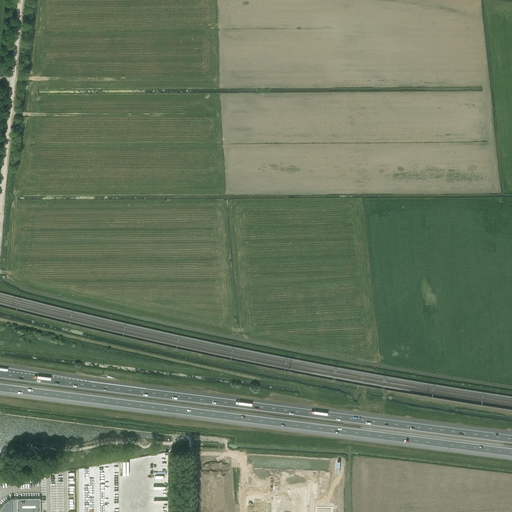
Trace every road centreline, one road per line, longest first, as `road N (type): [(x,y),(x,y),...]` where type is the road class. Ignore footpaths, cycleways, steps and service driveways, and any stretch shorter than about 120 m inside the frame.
road 1 (motorway): [(511,439),(0,374)]
road 2 (motorway): [(0,388),(511,453)]
road 3 (track): [(253,378),(0,320)]
road 4 (unclassified): [(0,213),(21,0)]
